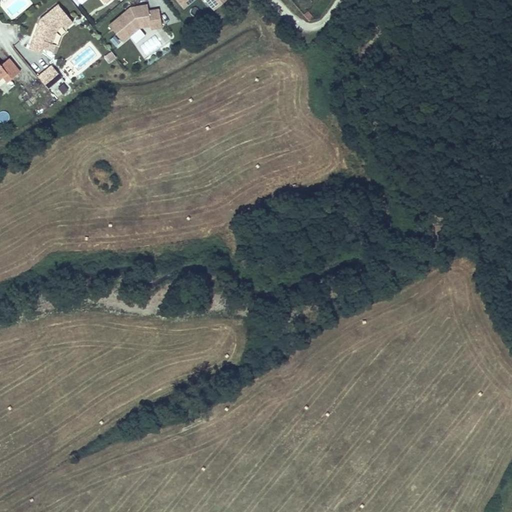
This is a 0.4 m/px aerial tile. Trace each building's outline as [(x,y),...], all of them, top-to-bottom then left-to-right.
[(213,9),(224,0),(208,0),(207,2),(213,9)] [(56,31),(62,26),(64,29),(72,22),(58,4),(39,19),(28,49),(41,54),(43,49),(45,41),(51,44),(56,31)] [(161,27),(159,9),(148,11),(147,5),(130,8),(109,25),(122,41),(140,26),(150,25),(150,28),(161,27)] [(52,52),(55,45),(51,44),(45,41),(43,49),(52,52)] [(0,77),(2,76),(7,82),(19,72),(8,58),(0,65),(0,64),(0,77)] [(50,87),(63,75),(52,63),(39,74),(50,87)]
